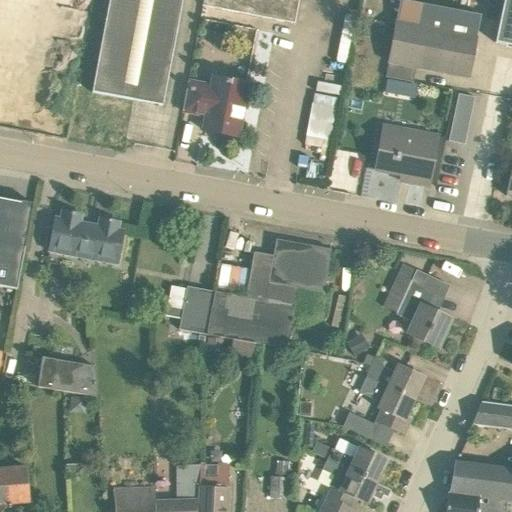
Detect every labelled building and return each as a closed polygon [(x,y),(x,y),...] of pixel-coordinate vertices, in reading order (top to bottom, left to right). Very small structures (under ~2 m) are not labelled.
[(109,0),(92,93),(162,106),(182,0),(109,0)] [(202,0),(202,7),(294,24),(299,0),(202,0)] [(511,0),(503,0),(498,25),(495,43),(511,46),(511,0)] [(414,70),(469,80),(480,21),(399,5),(385,78),(412,83),(414,70)] [(248,85),(228,81),(211,77),(209,85),(188,80),(182,112),(205,116),(203,131),(238,138),(244,107),(246,107),(248,95),(246,94),(248,85)] [(385,93),(398,95),(401,83),(388,80),(385,93)] [(311,103),(306,146),(331,149),(336,106),(311,103)] [(428,187),(438,136),(383,125),(375,171),(410,177),(409,183),(428,187)] [(0,287),(16,290),(29,224),(33,204),(21,202),(21,204),(0,199),(0,287)] [(98,226),(89,225),(80,223),(82,215),(62,212),(60,219),(55,218),(48,254),(117,268),(124,231),(118,230),(119,223),(99,219),(98,226)] [(233,341),(257,345),(286,350),(296,289),(323,293),(331,250),(275,240),(271,265),(251,261),(244,298),(214,293),(207,336),(233,341)] [(245,289),(247,267),(221,265),(219,287),(245,289)] [(435,296),(444,300),(450,286),(416,271),(396,316),(411,323),(406,333),(438,349),(451,320),(428,310),(435,296)] [(187,288),(179,331),(207,336),(214,292),(187,288)] [(354,357),(369,347),(360,334),(346,344),(354,357)] [(223,339),(208,338),(207,352),(222,354),(223,339)] [(255,359),(257,345),(233,341),(230,354),(255,359)] [(273,366),(276,350),(262,347),(259,363),(273,366)] [(370,368),(374,359),(366,355),(362,364),(370,368)] [(94,367),(42,359),(37,388),(97,398),(94,367)] [(384,368),(386,364),(374,359),(370,368),(367,375),(414,399),(415,399),(424,378),(396,365),(393,372),(384,368)] [(415,399),(414,399),(367,375),(361,390),(357,400),(376,408),(380,409),(375,421),(404,434),(410,420),(406,417),(415,399)] [(511,406),(481,402),(472,425),(511,430),(511,406)] [(367,439),(373,425),(349,414),(343,427),(367,439)] [(313,437),(312,437),(302,436),(301,448),(312,448),(313,437)] [(386,461),(368,453),(357,448),(352,459),(332,450),(327,461),(376,483),(386,461)] [(366,505),(376,483),(327,461),(322,470),(323,471),(318,483),(329,488),(329,487),(331,487),(319,511),(353,511),(354,510),(342,505),(346,496),(366,505)] [(270,477),(268,498),(287,499),(288,479),(287,479),(288,463),(276,462),(274,478),(270,477)] [(478,497),(478,499),(507,503),(511,503),(511,469),(455,463),(449,495),(478,497)] [(211,511),(214,466),(204,465),(204,464),(200,464),(200,466),(197,511),(211,511)] [(211,511),(225,511),(228,465),(217,465),(217,466),(214,466),(211,511)] [(197,511),(200,466),(176,466),(176,500),(155,501),(155,511),(197,511)] [(0,511),(14,511),(14,506),(28,505),(25,468),(0,469),(0,511)] [(155,511),(155,501),(154,501),(154,488),(113,489),(113,511),(155,511)] [(445,511),(506,511),(507,503),(478,499),(478,497),(449,495),(448,495),(445,511)]
